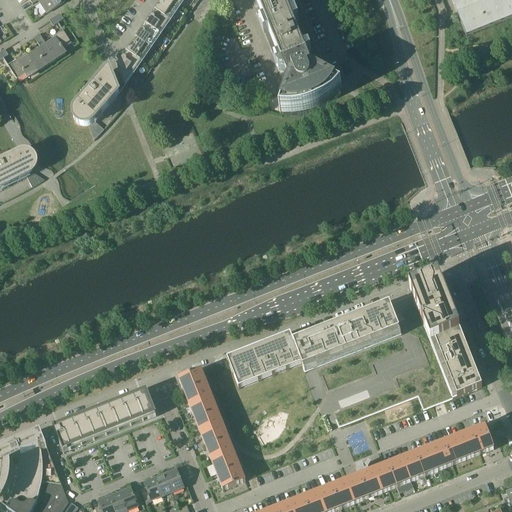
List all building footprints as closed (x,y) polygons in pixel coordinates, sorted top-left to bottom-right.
[(29,0),(33,5),(39,1),(47,14),(61,5),(65,3),(62,0),(59,2),(57,0),(29,0)] [(156,11),(156,12),(171,23),(181,9),(168,0),(164,0),(163,4),(162,4),(161,4),(161,5),(160,5),(156,11)] [(168,0),(181,9),(187,0),(168,0)] [(284,0),(256,0),(261,11),(256,13),(262,29),(271,50),(277,66),(282,64),(282,65),(307,55),(305,52),(284,0)] [(511,0),(451,0),(457,13),(466,36),(511,17),(511,0)] [(147,25),(146,26),(161,36),(171,23),(156,12),(156,11),(155,12),(153,18),(152,18),(151,19),(147,25)] [(61,15),(50,22),(54,27),(64,20),(61,15)] [(137,39),(151,50),(161,36),(146,26),(147,25),(146,25),(146,26),(144,32),(143,32),(142,32),(142,33),(141,33),(137,39)] [(54,39),(46,45),(56,60),(66,54),(63,50),(72,44),(63,31),(53,37),(54,39)] [(28,56),(38,72),(56,60),(46,45),(40,35),(35,39),(41,48),(28,56)] [(128,53),(127,53),(142,64),(151,50),(137,39),(136,40),(134,46),(133,46),(132,46),(132,47),(128,53)] [(0,54),(0,61),(9,56),(5,51),(0,54)] [(122,61),(117,67),(118,68),(125,86),(142,64),(127,53),(128,53),(127,53),(127,54),(125,59),(124,59),(123,60),(122,60),(122,61)] [(9,66),(8,66),(17,80),(26,74),(28,78),(38,72),(28,56),(27,54),(9,66)] [(282,65),(277,67),(277,68),(278,69),(278,70),(279,70),(280,71),(281,72),(282,72),(283,72),(284,72),(285,72),(289,79),(293,77),(295,82),(291,83),(285,98),(280,114),(283,115),(283,118),(286,118),(289,118),(292,118),(295,118),(298,118),(301,118),(304,117),(307,117),(310,116),(313,115),(316,114),(319,113),(321,111),(324,110),(327,108),(329,107),(332,105),(334,103),(336,101),(338,99),(341,96),(342,94),(341,92),(342,90),(329,83),(313,74),(312,75),(310,75),(308,71),(312,70),(307,55),(282,65)] [(73,114),(73,115),(73,116),(74,118),(74,119),(74,120),(75,121),(76,122),(75,123),(76,123),(77,124),(78,125),(78,126),(79,126),(80,126),(81,126),(82,127),(83,127),(84,127),(86,127),(87,127),(88,127),(89,127),(94,141),(94,142),(104,131),(95,123),(120,94),(110,71),(110,72),(107,76),(105,74),(94,87),(92,90),(94,91),(84,103),(82,101),(80,104),(78,106),(76,108),(75,109),(75,110),(74,111),(74,112),(73,114)] [(0,190),(26,177),(32,189),(41,183),(44,182),(31,173),(32,172),(32,171),(32,170),(33,168),(33,167),(33,166),(33,165),(33,164),(33,163),(33,162),(32,161),(32,160),(31,159),(30,159),(29,158),(28,157),(27,156),(26,156),(25,155),(24,155),(23,155),(21,154),(20,154),(19,155),(18,155),(17,155),(16,156),(12,158),(11,158),(8,159),(9,162),(0,166),(0,190)] [(482,388),(439,278),(409,289),(424,327),(453,400),(482,388)] [(291,336),(227,361),(239,390),(302,366),(305,374),(402,336),(391,309),(295,347),(291,336)] [(424,327),(405,335),(402,336),(305,374),(322,417),(328,433),(332,432),(337,429),(417,398),(423,412),(453,400),(431,344),(424,327)] [(202,371),(179,380),(223,492),(246,483),(242,474),(240,475),(202,380),(205,379),(202,371)] [(63,451),(155,415),(146,393),(59,427),(60,430),(56,431),(54,428),(53,428),(63,451)] [(359,477),(272,511),(338,511),(354,506),(389,492),(494,451),(485,428),(488,427),(487,425),(481,427),(481,429),(374,472),(372,467),(372,466),(368,464),(365,468),(365,469),(363,470),(362,467),(356,469),(359,477)] [(33,511),(34,511),(36,505),(38,502),(40,496),(41,490),(42,484),(48,484),(48,487),(47,492),(46,497),(44,501),(53,507),(56,502),(65,508),(68,504),(64,492),(61,486),(62,486),(41,434),(7,448),(0,450),(0,505),(1,505),(7,509),(7,510),(10,511),(33,511)] [(177,472),(166,476),(173,493),(184,489),(177,472)] [(166,476),(155,480),(162,497),(173,493),(166,476)] [(147,489),(141,492),(146,503),(151,501),(152,502),(162,497),(155,480),(145,485),(147,489)] [(131,490),(120,495),(127,511),(138,507),(138,506),(143,504),(138,493),(133,495),(131,490)] [(120,495),(110,499),(115,511),(127,511),(120,495)] [(101,508),(95,510),(96,511),(115,511),(110,499),(99,503),(101,508)] [(62,511),(65,508),(56,502),(53,507),(44,501),(43,504),(41,509),(39,511),(62,511)]
